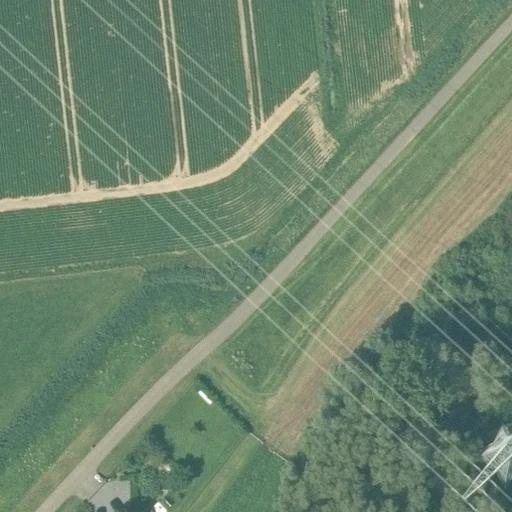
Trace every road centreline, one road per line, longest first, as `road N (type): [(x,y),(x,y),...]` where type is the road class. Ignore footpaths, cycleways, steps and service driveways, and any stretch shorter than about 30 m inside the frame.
road 1 (unclassified): [(42,511),(511,24)]
road 2 (track): [(511,113),(356,297),(200,511)]
